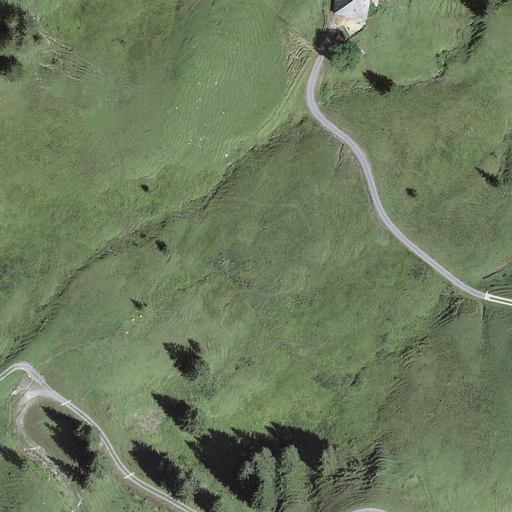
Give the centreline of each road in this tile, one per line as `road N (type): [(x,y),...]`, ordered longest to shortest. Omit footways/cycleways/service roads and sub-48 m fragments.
road 1 (track): [(511,302),(463,286),(390,225),(363,156),(313,106),(322,53)]
road 2 (track): [(192,511),(133,478),(91,422),(51,394),(25,402),(21,424),(59,465),(83,511)]
